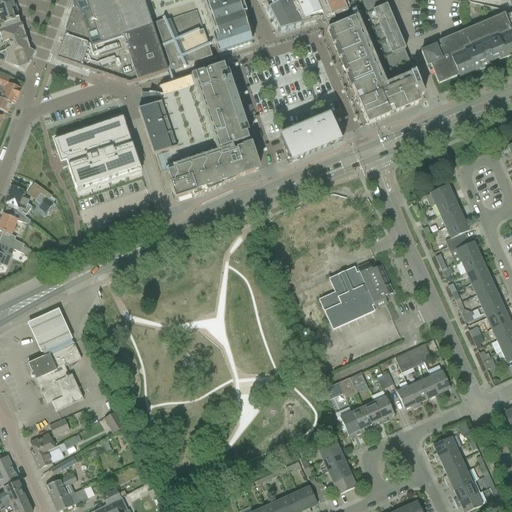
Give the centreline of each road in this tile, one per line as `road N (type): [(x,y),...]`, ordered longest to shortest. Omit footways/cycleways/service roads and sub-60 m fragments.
road 1 (residential): [(364,147),(317,38),(236,63),(278,185)]
road 2 (residential): [(479,405),(371,157)]
road 3 (residential): [(160,204),(126,101),(114,88),(20,119)]
road 4 (tertiary): [(511,87),(364,147)]
road 5 (tertiary): [(371,157),(511,100)]
road 6 (tertiary): [(163,237),(284,194)]
road 7 (residential): [(511,204),(496,167),(472,164),(465,180),(483,221)]
road 8 (tertiary): [(278,185),(163,237)]
road 9 (tertiary): [(0,323),(107,262)]
